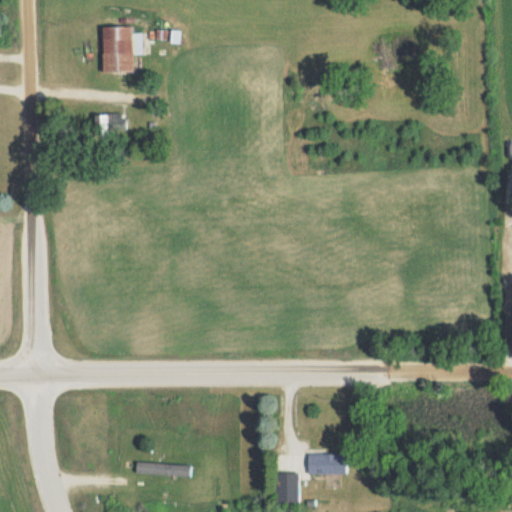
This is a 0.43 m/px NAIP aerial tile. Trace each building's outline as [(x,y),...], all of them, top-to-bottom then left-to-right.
[(102,73),(134,72),(133,54),(142,53),(142,32),(134,32),(134,26),(102,26),(102,73)] [(125,113),(99,113),(99,135),(125,135),(125,113)] [(345,452),(308,452),(308,472),(345,472),(345,452)] [(191,463),(136,460),(135,473),(190,475),(191,463)] [(275,501),(298,501),(298,471),(275,471),(275,501)]
